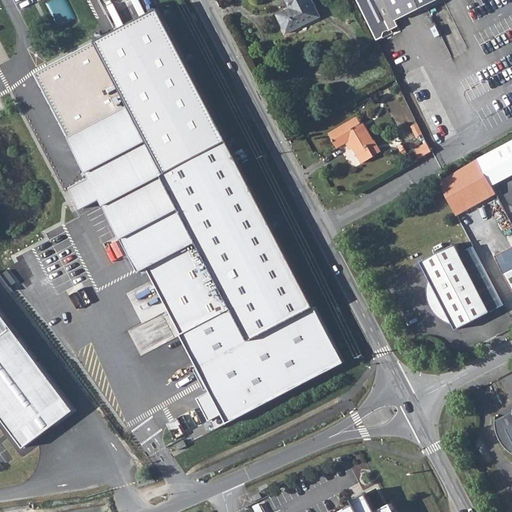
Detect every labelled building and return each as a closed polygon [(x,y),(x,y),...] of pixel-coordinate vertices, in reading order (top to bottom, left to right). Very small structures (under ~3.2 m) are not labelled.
[(276,15),(286,34),(319,17),(310,0),(285,0),(290,8),(276,15)] [(356,0),(376,40),(386,35),(384,32),(389,30),(398,25),(395,19),(432,0),(356,0)] [(151,12),(87,45),(122,113),(156,180),(220,147),(151,12)] [(87,45),(31,75),(67,141),(122,113),(87,45)] [(137,275),(219,430),(336,370),(220,147),(156,180),(122,113),(67,141),(61,145),(81,185),(63,195),(73,215),(92,207),(130,279),(137,275)] [(367,145),(373,142),(361,121),(359,122),(356,116),(329,132),(333,138),(331,139),(336,148),(348,140),(361,163),(373,156),(367,145)] [(511,141),(478,159),(492,185),(511,174),(511,141)] [(367,145),(373,156),(379,152),(373,142),(367,145)] [(496,194),(492,185),(478,159),(439,181),(457,215),(496,194)] [(456,253),(452,244),(419,262),(429,280),(427,286),(426,292),(426,297),(427,303),(429,308),(431,311),(434,315),(439,319),(442,321),(447,323),(452,324),(454,329),(503,303),(471,245),(456,253)] [(511,244),(492,255),(510,292),(511,291),(511,244)] [(0,415),(24,448),(73,409),(0,311),(0,415)] [(511,453),(511,452),(511,417),(511,415),(495,423),(494,426),(495,431),(497,437),(501,444),(505,448),(511,453)] [(183,440),(174,445),(177,450),(186,446),(183,440)] [(369,488),(371,498),(380,497),(378,487),(369,488)] [(260,492),(252,497),(254,502),(262,497),(260,492)] [(391,511),(394,509),(391,503),(375,511),(366,495),(354,500),(353,498),(352,499),(356,508),(348,511),(391,511)]
